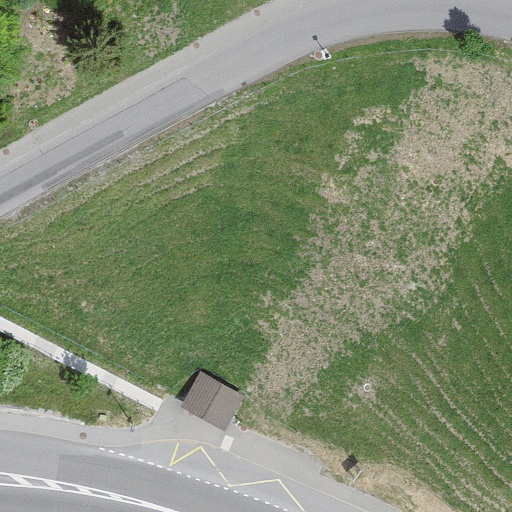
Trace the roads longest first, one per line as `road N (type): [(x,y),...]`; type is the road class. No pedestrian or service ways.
road 1 (unclassified): [(0,190),(262,44),(374,6),(511,13)]
road 2 (secondary): [(175,511),(96,466),(0,449)]
